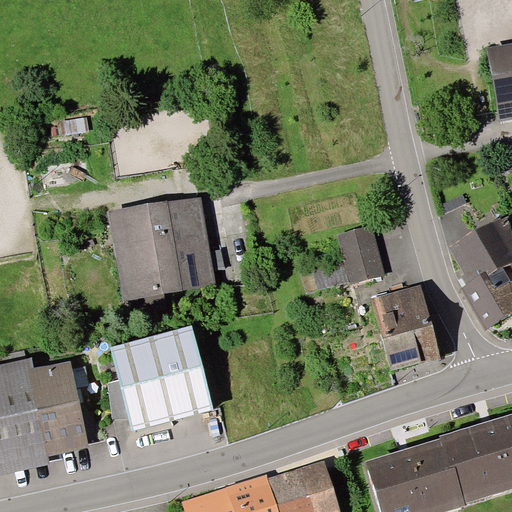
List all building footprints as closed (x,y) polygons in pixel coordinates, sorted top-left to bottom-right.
[(511,53),(487,59),(501,126),(511,124),(511,53)] [(200,203),(111,221),(128,309),(218,292),(200,203)] [(500,216),(450,249),(464,273),(460,277),(466,286),(487,271),(489,275),(511,263),(511,230),(509,216),(502,219),(500,216)] [(373,232),(338,240),(351,289),(386,280),(373,232)] [(485,331),(511,313),(511,286),(511,282),(511,281),(511,263),(489,275),(487,271),(466,286),(461,289),(485,331)] [(422,293),(372,307),(391,374),(441,360),(422,293)] [(196,335),(110,356),(131,438),(217,417),(196,335)] [(0,474),(50,464),(48,456),(29,369),(35,368),(32,356),(0,362),(0,474)] [(35,368),(29,369),(48,456),(90,447),(71,360),(35,368)] [(475,511),(511,500),(511,425),(441,448),(461,511),(475,511)] [(461,511),(441,448),(363,473),(375,511),(461,511)] [(340,511),(324,463),(184,507),(185,511),(340,511)]
